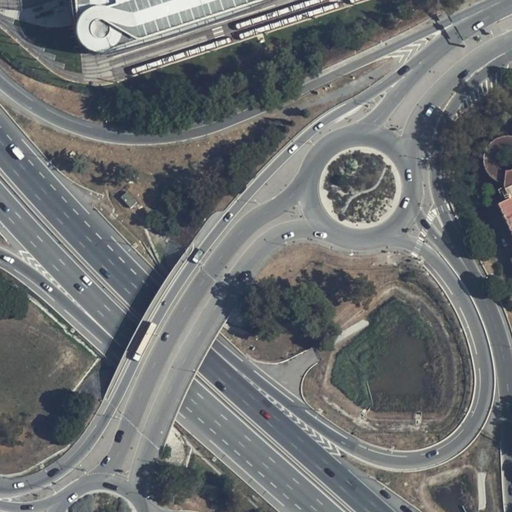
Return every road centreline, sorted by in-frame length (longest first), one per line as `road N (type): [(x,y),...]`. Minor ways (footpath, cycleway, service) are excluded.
road 1 (motorway): [(374,239),(405,242),(442,269),(485,368),(472,427),(443,454),(403,463),(336,438),(108,265)]
road 2 (motorway): [(444,45),(292,149),(172,294),(95,436),(55,476),(0,492)]
road 3 (motorway): [(511,0),(196,133),(92,133),(0,83)]
road 4 (primary): [(308,182),(239,233),(208,275),(95,483)]
road 5 (motorway): [(372,511),(108,265)]
road 6 (primary): [(138,499),(148,440),(226,292),(266,240),(328,230)]
road 7 (motorway): [(0,201),(208,414)]
road 8 (motorway): [(473,280),(440,209),(436,149),(452,106),(511,47)]
road 9 (motorway): [(0,255),(208,414)]
road 10 (motorway): [(511,452),(505,366),(473,280)]
road 11 (primary): [(403,158),(448,79),(511,40)]
road 12 (motorway): [(108,265),(0,146)]
road 13 (motorway): [(208,414),(322,511)]
road 14 (unknown): [(511,265),(488,199),(485,157),(490,145),(511,148)]
road 15 (primary): [(444,45),(350,137)]
